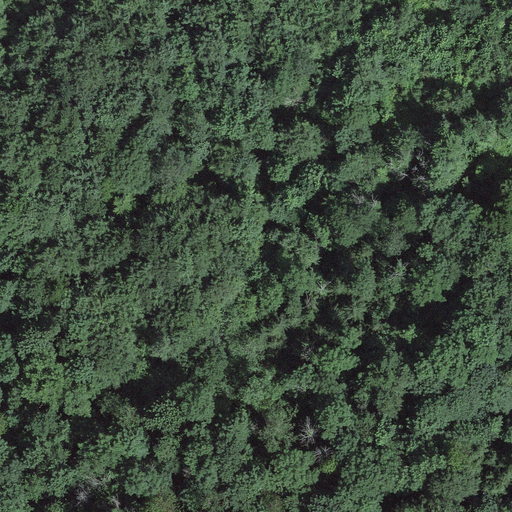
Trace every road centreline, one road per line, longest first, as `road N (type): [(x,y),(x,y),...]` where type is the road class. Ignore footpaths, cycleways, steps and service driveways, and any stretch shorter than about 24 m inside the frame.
road 1 (track): [(511,99),(260,197),(113,210),(0,239)]
road 2 (track): [(218,511),(511,405)]
